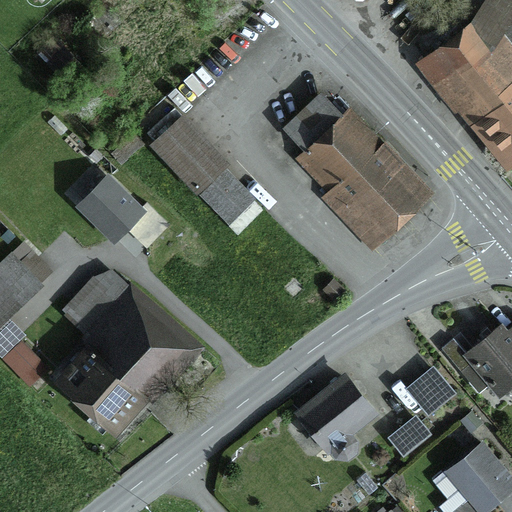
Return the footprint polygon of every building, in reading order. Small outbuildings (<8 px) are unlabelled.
[(511,161),(511,0),(492,0),(469,35),(423,69),(508,165),(511,161)] [(79,64),(54,39),(38,55),(63,79),(79,64)] [(392,213),(412,193),(319,97),(284,131),(310,159),(302,167),(368,236),(392,213)] [(153,148),(198,194),(227,225),(254,200),(225,169),(181,122),(153,148)] [(143,209),(108,175),(79,207),(113,242),(143,209)] [(0,361),(29,392),(50,372),(6,326),(43,291),(11,258),(0,268),(0,361)] [(60,313),(86,348),(54,385),(116,439),(149,402),(194,353),(132,296),(110,274),(95,278),(60,313)] [(511,330),(469,362),(495,396),(511,384),(511,330)] [(407,390),(428,417),(454,398),(433,371),(407,390)] [(349,384),(305,416),(326,445),(370,414),(349,384)] [(427,438),(413,421),(390,441),(404,458),(427,438)] [(511,484),(480,449),(448,477),(479,511),(489,511),(511,492),(511,484)]
